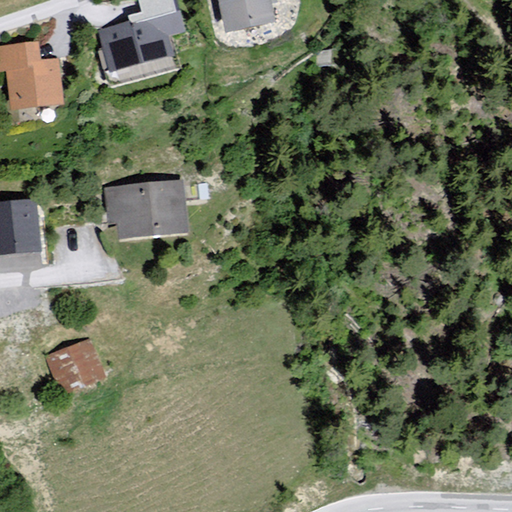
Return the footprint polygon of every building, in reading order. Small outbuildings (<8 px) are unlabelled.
[(279,31),(272,0),(218,0),(228,42),(279,31)] [(172,46),(193,41),(186,12),(97,33),(110,87),(178,71),(172,46)] [(71,112),(65,60),(45,62),(42,43),(0,47),(0,73),(12,72),(18,118),(71,112)] [(190,233),(186,180),(104,186),(107,223),(117,222),(118,238),(190,233)] [(34,200),(0,204),(0,248),(39,245),(34,200)] [(90,338),(44,355),(59,396),(105,380),(90,338)]
